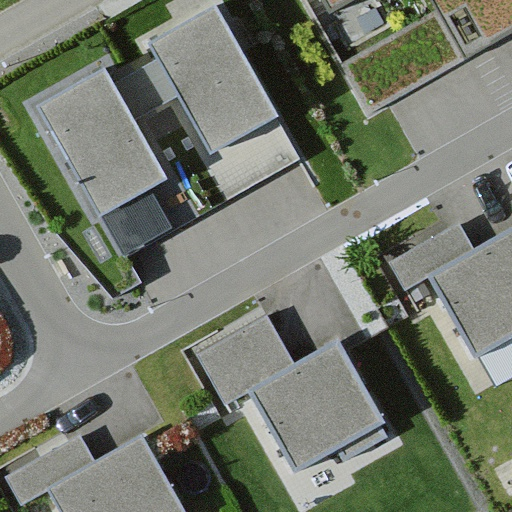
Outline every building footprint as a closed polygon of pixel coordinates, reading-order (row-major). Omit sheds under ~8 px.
[(511,0),(319,0),(327,13),(350,0),(433,0),(439,8),(342,63),(369,111),(511,30),(511,0)] [(158,61),(136,74),(155,107),(178,94),(211,152),(277,115),(216,7),(149,45),(158,61)] [(106,69),(38,107),(100,215),(166,177),(133,119),(155,107),(136,74),(115,85),(106,69)] [(511,229),(427,278),(473,358),(511,335),(511,229)] [(407,290),(427,278),(412,251),(391,262),(407,290)] [(339,340),(248,390),(293,471),(383,421),(339,340)] [(225,403),(248,390),(221,342),(198,354),(225,403)] [(186,511),(142,435),(47,491),(59,511),(186,511)] [(23,504),(47,491),(31,464),(8,478),(23,504)]
